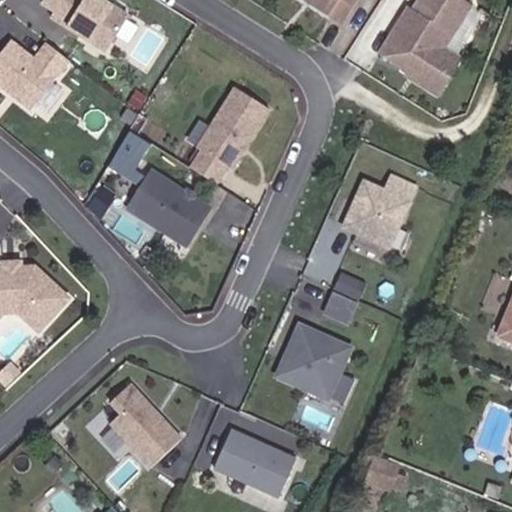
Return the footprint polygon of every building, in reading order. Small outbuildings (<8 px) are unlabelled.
[(125,59),(148,23),(111,0),(67,0),(62,10),(74,18),(71,23),(125,59)] [(377,0),(311,0),(361,29),(377,0)] [(461,56),(489,13),(469,0),(443,0),(432,16),(428,14),(399,59),(427,78),(434,83),(431,87),(454,102),(477,67),(461,56)] [(86,66),(64,49),(52,64),(27,45),(2,78),(28,98),(30,96),(33,99),(36,105),(49,115),(86,66)] [(250,175),(288,115),(254,93),(231,130),(217,121),(202,145),(220,157),(208,174),(233,190),(245,172),(250,175)] [(134,180),(155,144),(129,129),(108,165),(134,180)] [(203,253),(228,214),(212,204),(211,204),(209,206),(204,203),(205,200),(204,199),(166,175),(142,213),(203,253)] [(405,254),(432,194),(408,183),(402,198),(381,188),(360,234),(405,254)] [(212,204),(214,201),(205,196),(204,199),(205,200),(204,203),(209,206),(211,204),(212,204)] [(121,218),(129,205),(116,197),(107,210),(121,218)] [(34,273),(33,270),(33,265),(18,266),(19,271),(19,275),(34,273)] [(84,299),(49,269),(33,270),(34,273),(19,275),(19,271),(4,272),(4,276),(0,277),(0,276),(0,317),(11,326),(20,314),(35,313),(57,331),(84,299)] [(376,307),(384,291),(360,280),(352,296),(376,307)] [(367,331),(376,311),(351,300),(342,319),(367,331)] [(345,405),(367,354),(316,332),(304,360),(308,361),(305,367),(301,366),(294,382),(345,405)] [(170,415),(147,391),(127,409),(137,420),(127,431),(168,474),(198,446),(177,422),(175,424),(171,421),(170,415)] [(88,445),(79,435),(72,441),(82,451),(88,445)] [(295,506),(313,468),(248,438),(231,475),(295,506)]
